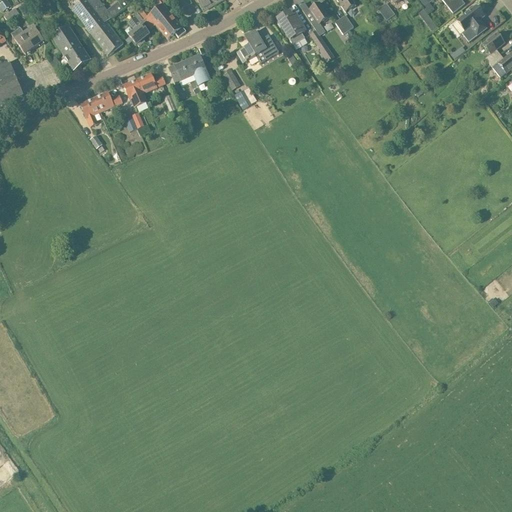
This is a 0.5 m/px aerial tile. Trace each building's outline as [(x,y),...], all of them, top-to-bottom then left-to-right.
[(106,11),(99,1),(100,0),(87,0),(72,11),(91,36),(106,24),(124,11),(118,3),(106,11)] [(196,0),(204,13),(214,7),(210,0),(196,0)] [(336,0),(345,13),(356,6),(351,0),(336,0)] [(424,0),(416,0),(423,9),(428,5),(424,0)] [(446,0),(451,5),(447,7),(453,15),(465,5),(460,0),(446,0)] [(6,1),(2,3),(7,10),(11,7),(6,1)] [(310,13),(305,16),(316,32),(320,38),(326,33),(320,26),(330,19),(320,4),(309,11),(310,13)] [(25,6),(19,10),(25,18),(30,14),(25,6)] [(136,12),(137,13),(145,24),(151,31),(156,27),(168,41),(174,36),(178,40),(186,33),(183,29),(182,30),(163,6),(149,17),(142,8),(136,12)] [(386,6),(379,11),(386,21),(393,16),(386,6)] [(469,44),(487,30),(480,21),(484,18),(476,7),(457,22),(465,32),(461,35),(469,44)] [(15,9),(9,14),(13,19),(19,15),(15,9)] [(417,14),(422,20),(427,16),(423,10),(417,14)] [(136,46),(150,36),(142,27),(145,24),(137,13),(134,16),(135,18),(128,24),(134,31),(128,36),(136,46)] [(293,17),(291,13),(277,20),(278,23),(277,24),(280,29),(281,28),(290,42),(291,41),(294,47),(306,40),(303,34),(306,32),(297,15),(293,17)] [(9,14),(4,17),(8,23),(13,19),(9,14)] [(346,17),(340,20),(349,32),(354,29),(346,17)] [(340,20),(335,24),(343,36),(349,32),(340,20)] [(108,58),(123,46),(106,24),(91,36),(108,58)] [(34,50),(44,44),(33,28),(24,35),(34,50)] [(78,43),(69,28),(51,40),(61,54),(78,43)] [(316,32),(310,37),(321,52),(327,48),(320,38),(316,32)] [(249,48),(237,55),(243,65),(256,58),(260,65),(279,54),(271,41),(263,46),(260,41),(256,33),(245,40),(249,48)] [(25,56),(34,50),(24,35),(15,41),(25,56)] [(496,35),(483,46),(490,55),(485,60),(489,65),(500,56),(497,51),(504,45),(496,35)] [(74,74),(91,62),(78,43),(61,54),(74,74)] [(462,49),(457,53),(460,57),(466,53),(462,49)] [(292,54),(286,57),(292,67),(297,64),(292,54)] [(500,56),(489,65),(501,80),(511,70),(511,54),(504,60),(500,56)] [(200,57),(188,63),(194,77),(199,87),(211,82),(206,72),(200,57)] [(0,62),(0,106),(23,97),(17,84),(18,84),(10,65),(9,64),(7,65),(5,60),(0,62)] [(188,63),(169,71),(175,86),(180,84),(182,88),(190,84),(195,96),(201,94),(198,88),(199,87),(194,77),(188,63)] [(231,72),(223,76),(232,92),(237,89),(231,78),(234,77),(231,72)] [(154,81),(152,75),(138,81),(144,95),(166,86),(162,78),(154,81)] [(474,77),(469,81),(473,85),(478,82),(474,77)] [(147,104),(143,95),(144,95),(138,81),(124,87),(130,101),(131,100),(134,109),(147,104)] [(421,89),(415,94),(419,98),(425,94),(421,89)] [(243,92),(235,97),(242,111),(248,108),(246,103),(245,102),(247,100),(243,92)] [(111,100),(108,94),(94,100),(100,114),(123,104),(120,96),(111,100)] [(173,96),(164,100),(170,114),(179,110),(173,96)] [(90,128),(98,125),(95,117),(100,114),(94,100),(80,107),(90,128)] [(138,130),(144,127),(139,114),(132,117),(138,130)] [(130,134),(138,130),(132,117),(124,121),(130,134)] [(22,144),(39,193),(69,182),(62,162),(71,159),(67,149),(57,152),(52,139),(56,138),(54,132),(22,144)] [(96,137),(90,141),(97,150),(102,146),(96,137)]
